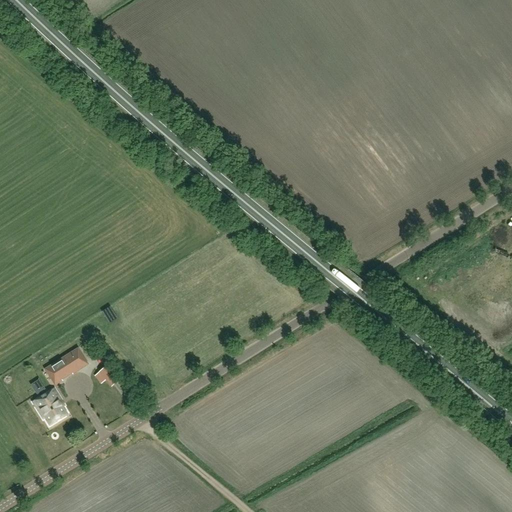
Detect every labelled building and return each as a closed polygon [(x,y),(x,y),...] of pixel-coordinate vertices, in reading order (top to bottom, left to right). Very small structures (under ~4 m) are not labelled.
[(78,351),(63,360),(72,374),(87,364),(78,351)] [(53,367),(46,371),(55,385),(62,380),(72,374),(63,360),(53,367)] [(77,386),(89,406),(98,400),(85,380),(77,386)] [(33,399),(40,397),(37,385),(30,387),(33,399)] [(41,398),(33,403),(41,415),(44,413),(46,417),(51,425),(66,416),(61,408),(58,403),(61,401),(54,390),(47,395),(47,396),(42,399),(41,398)] [(26,433),(33,444),(51,433),(44,422),(26,433)]
